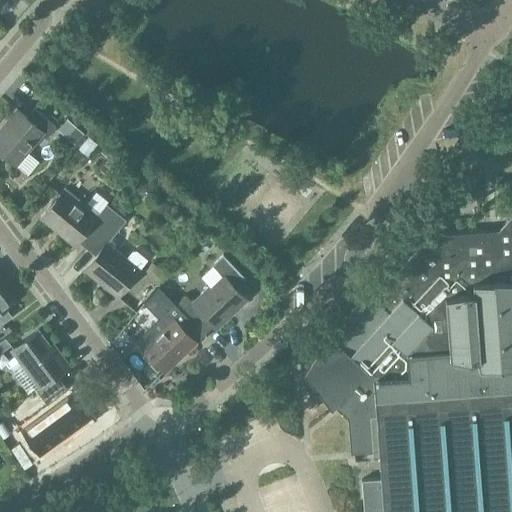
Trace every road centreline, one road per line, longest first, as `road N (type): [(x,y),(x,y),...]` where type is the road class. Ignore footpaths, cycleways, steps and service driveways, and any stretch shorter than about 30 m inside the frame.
road 1 (residential): [(151,430),(264,348),(341,266),(413,165),(488,33)]
road 2 (residential): [(151,430),(88,336),(0,230)]
road 3 (residential): [(4,511),(151,430)]
